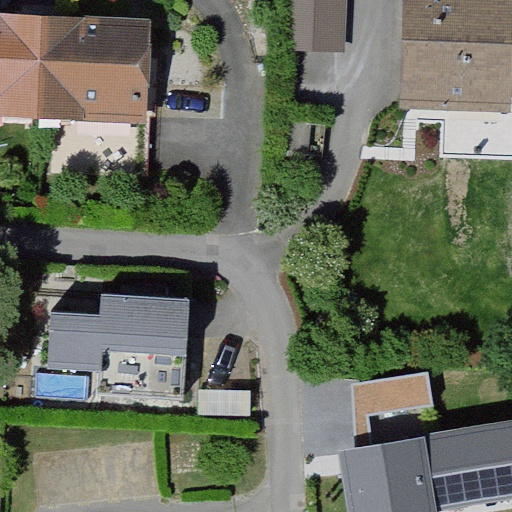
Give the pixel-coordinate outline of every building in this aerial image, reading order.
[(288,0),(286,48),(343,51),(345,0),(288,0)] [(511,107),(511,73),(511,0),(403,0),(399,103),(511,107)] [(0,126),(128,131),(132,26),(0,21),(0,126)] [(177,413),(185,301),(85,295),(77,406),(177,413)] [(359,417),(438,404),(432,372),(354,385),(359,417)] [(445,511),(445,509),(511,498),(511,419),(347,445),(357,511),(445,511)]
